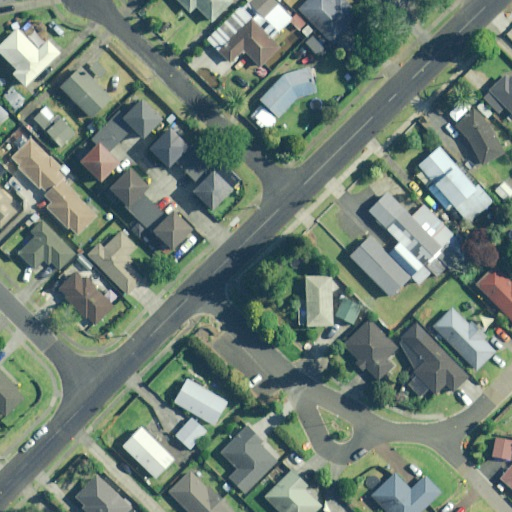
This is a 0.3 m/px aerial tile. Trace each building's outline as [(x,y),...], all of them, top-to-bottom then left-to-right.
[(228,0),(177,0),(190,14),(198,6),(212,21),(231,2),(228,0)] [(278,5),(273,0),(251,0),(249,2),(264,18),(278,5)] [(332,0),(309,0),(299,10),(331,44),(361,16),(345,0),(338,0),(336,3),(332,0)] [(253,19),(219,50),(231,63),(245,50),(261,67),(280,48),(253,19)] [(15,75),(27,87),(61,53),(48,41),(39,50),(19,30),(0,48),(0,49),(20,69),(15,75)] [(314,34),(306,42),(318,55),(326,48),(314,34)] [(81,67),(62,86),(93,116),(112,97),(81,67)] [(310,68),(283,76),(260,98),(278,118),(301,96),(316,92),(310,68)] [(511,76),(509,73),(483,97),(499,114),(507,106),(511,112),(511,76)] [(27,99),(12,86),(1,99),(17,112),(27,99)] [(92,140),(99,147),(84,162),(105,183),(125,164),(113,152),(136,128),(148,140),(169,119),(146,96),(128,115),(122,110),(92,140)] [(476,108),(456,125),(472,143),(484,165),(507,152),(491,122),(476,108)] [(77,134),(64,118),(47,132),(61,148),(77,134)] [(169,126),(149,148),(173,169),(178,163),(201,184),(195,191),(218,211),(238,189),(169,126)] [(33,138),(13,157),(22,166),(20,168),(39,189),(42,187),(47,192),(45,194),(53,202),(48,206),(69,229),(71,227),(79,236),(100,216),(65,179),(68,177),(62,170),(65,168),(53,155),(51,156),(33,138)] [(423,169),(418,175),(450,210),(454,206),(470,224),(493,202),(442,145),(419,165),(423,169)] [(146,193),(154,186),(133,165),(111,188),(153,229),(167,214),(146,193)] [(0,230),(20,212),(0,189),(0,230)] [(403,242),(391,254),(371,234),(350,256),(395,300),(415,280),(421,286),(433,273),(426,266),(456,235),(425,204),(414,216),(389,190),(370,210),(403,242)] [(199,230),(178,210),(157,233),(177,252),(199,230)] [(78,253),(44,219),(31,231),(37,237),(21,254),(36,269),(45,261),(50,266),(53,262),(61,270),(78,253)] [(139,249),(121,230),(105,246),(100,240),(87,253),(128,294),(142,280),(134,273),(137,270),(127,260),(139,249)] [(84,278),(71,265),(59,277),(65,283),(58,290),(92,325),(114,304),(87,275),(84,278)] [(511,282),(494,265),(475,284),(511,320),(511,282)] [(299,324),(309,324),(309,327),(335,326),(334,274),(307,275),(308,300),(299,301),(299,324)] [(344,300),(337,316),(354,324),(361,308),(344,300)] [(476,320),(470,326),(451,307),(434,325),(479,370),(496,352),(485,340),(490,335),(476,320)] [(371,317),(343,344),(359,361),(356,364),(363,371),(366,369),(379,381),(397,364),(391,358),(401,348),(371,317)] [(417,321),(400,338),(422,361),(404,378),(422,396),(431,388),(438,395),(448,386),(455,393),(472,376),(417,321)] [(25,396),(0,372),(0,408),(7,415),(25,396)] [(231,401),(190,377),(175,403),(216,426),(231,401)] [(211,431),(195,416),(176,436),(192,450),(211,431)] [(266,441),(249,424),(222,452),(239,469),(230,477),(246,494),(279,462),(262,445),(266,441)] [(143,426),(124,444),(158,479),(176,461),(143,426)] [(510,442),(491,438),(487,457),(507,461),(510,442)] [(293,449),(283,459),(292,468),(302,457),(293,449)] [(511,466),(508,463),(495,478),(511,493),(511,466)] [(311,485),(294,469),(267,496),(282,511),(317,511),(324,505),(307,488),(311,485)] [(191,470),(170,491),(189,511),(233,511),(235,511),(209,483),(206,486),(191,470)] [(395,471),(370,494),(386,511),(422,511),(443,492),(426,474),(411,488),(395,471)] [(131,511),(136,507),(96,473),(77,495),(86,502),(82,507),(87,511),(131,511)]
